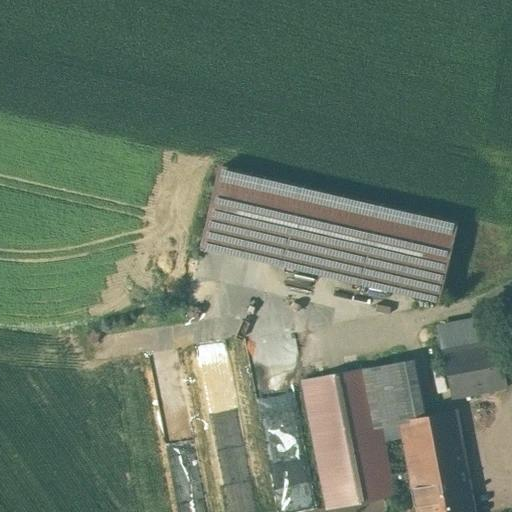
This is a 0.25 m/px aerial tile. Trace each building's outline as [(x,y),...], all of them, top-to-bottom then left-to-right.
[(455,222),(220,167),(201,245),(436,301),(455,222)] [(492,312),(436,321),(450,396),(505,386),(492,312)] [(368,369),(379,427),(399,423),(398,421),(423,416),(412,361),(368,369)] [(367,367),(302,380),(326,507),(392,495),(389,481),(379,427),(368,369),(367,367)] [(398,421),(399,423),(409,478),(415,511),(472,511),(453,410),(423,416),(398,421)] [(399,423),(379,427),(389,481),(409,478),(399,423)] [(211,511),(198,456),(174,462),(186,511),(211,511)]
